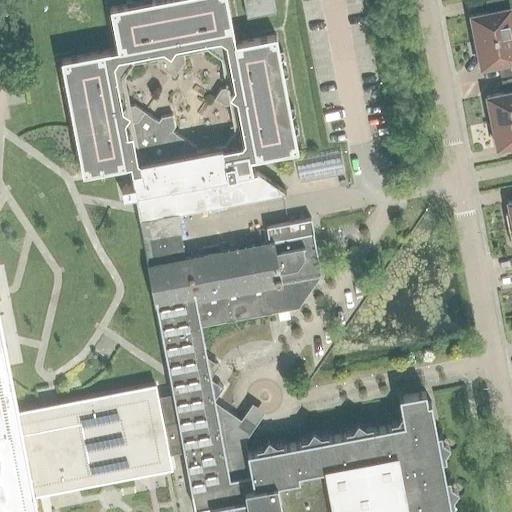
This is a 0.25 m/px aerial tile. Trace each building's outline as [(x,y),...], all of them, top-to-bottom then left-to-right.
[(76,155),(77,161),(81,160),(84,176),(131,167),(135,187),(123,189),(124,198),(134,197),(139,222),(178,214),(287,193),(257,173),(253,173),(251,161),(298,152),(295,136),(299,135),(298,129),(293,126),(292,120),(295,116),(294,109),(290,110),(285,79),(288,79),(287,72),(283,69),(282,64),(284,59),(283,53),(280,54),(276,37),(229,47),(227,39),(234,37),(227,0),(166,0),(152,3),(151,0),(147,0),(146,0),(142,5),(137,6),(133,3),(126,4),(127,8),(111,11),(120,58),(112,60),(111,53),(62,62),(65,78),(62,79),(63,85),(67,88),(68,94),(65,98),(66,105),(70,104),(76,135),(72,135),(74,142),(78,145),(79,150),(76,155)] [(275,12),(273,0),(243,0),(247,17),(275,12)] [(475,42),(511,34),(511,0),(490,0),(493,11),(470,15),(475,42)] [(511,34),(475,42),(481,68),(503,63),(505,75),(511,73),(511,34)] [(492,122),(511,118),(511,78),(506,80),(509,92),(486,96),(492,122)] [(511,118),(492,122),(497,149),(511,145),(511,118)] [(427,395),(404,399),(405,400),(402,404),(401,404),(405,426),(403,427),(398,424),(392,425),(392,429),(374,432),(373,429),(367,430),(363,434),(358,435),(353,432),(347,434),(347,437),(329,441),(328,437),(322,438),(319,443),(313,444),(309,441),(302,442),(303,446),(284,449),(283,445),(277,447),(274,451),(268,452),(264,449),(257,450),(258,454),(249,456),(246,442),(255,430),(218,403),(212,376),(220,365),(209,357),(203,326),(300,307),(298,295),(294,293),(301,284),(311,292),(323,276),(312,219),(268,227),(271,244),(186,260),(181,233),(182,233),(178,214),(139,222),(172,394),(185,454),(194,511),(452,511),(452,508),(456,508),(454,501),(450,498),(449,492),(452,488),(451,481),(447,482),(444,463),(447,463),(446,456),(442,453),(441,447),(443,443),(442,436),(439,437),(433,405),(429,406),(427,395)] [(0,511),(37,511),(34,494),(172,469),(170,456),(185,454),(172,394),(158,397),(155,385),(18,412),(0,316),(0,511)]
